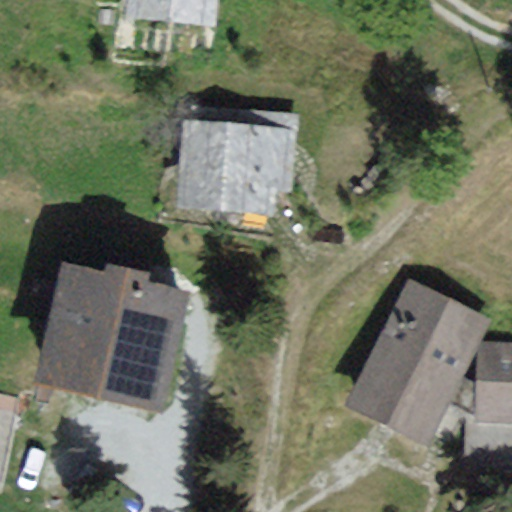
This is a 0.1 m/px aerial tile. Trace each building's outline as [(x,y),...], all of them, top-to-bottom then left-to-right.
[(211,0),(131,0),(131,8),(210,17),(211,0)] [(290,131),(191,120),(182,202),(267,211),(270,183),(284,184),(286,172),(290,131)] [(179,290),(69,264),(43,374),(154,400),(179,290)] [(480,315),(407,279),(349,396),(423,432),(480,315)] [(511,344),(483,344),(482,416),(511,416),(511,344)]
